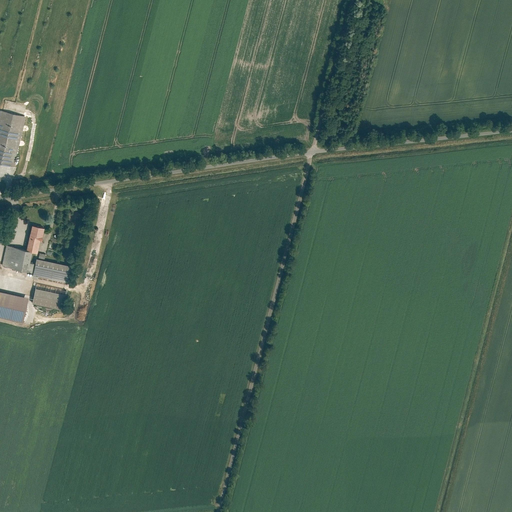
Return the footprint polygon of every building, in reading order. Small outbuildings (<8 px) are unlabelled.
[(26,116),(0,109),(0,162),(12,166),(26,116)] [(44,227),(31,224),(26,250),(31,251),(37,252),(39,241),(41,241),(44,227)] [(26,250),(7,245),(2,265),(31,272),(33,263),(29,262),(31,251),(26,250)] [(71,265),(36,258),(32,277),(67,285),(71,265)] [(65,290),(36,284),(32,303),(61,309),(65,290)] [(0,317),(22,322),(28,297),(0,290),(0,317)]
